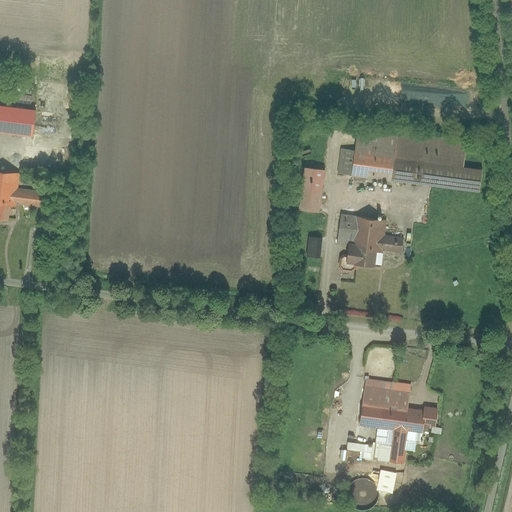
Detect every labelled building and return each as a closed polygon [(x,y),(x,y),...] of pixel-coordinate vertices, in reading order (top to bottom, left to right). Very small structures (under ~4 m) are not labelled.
[(0,105),(0,132),(31,136),(34,109),(0,105)] [(481,165),(462,162),(466,137),(357,123),(351,172),(478,189),(481,165)] [(318,210),(324,166),(298,163),(292,207),(318,210)] [(20,177),(0,173),(0,220),(11,222),(13,206),(46,211),(48,194),(18,189),(20,177)] [(388,219),(340,213),(337,242),(343,243),(341,255),(338,257),(337,265),(341,270),(350,271),(353,267),(385,272),(388,252),(403,254),(406,236),(386,234),(388,219)] [(411,385),(366,377),(360,425),(378,427),(374,459),(406,463),(408,448),(416,449),(417,440),(423,440),(423,431),(436,432),(439,406),(425,404),(424,408),(408,406),(411,385)] [(356,478),(351,481),(347,485),(345,490),(345,496),(347,501),(350,505),(355,509),(360,510),(366,509),(371,507),(374,504),(377,499),(378,494),(377,489),(375,484),(371,480),(366,478),(361,477),(356,478)]
